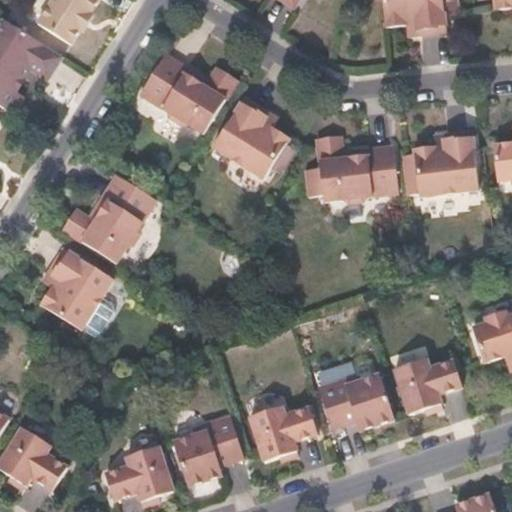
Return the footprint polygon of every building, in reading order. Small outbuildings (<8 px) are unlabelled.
[(86,24),(52,0),(51,0),(36,24),(70,45),(79,30),(81,31),(86,24)] [(52,0),(86,24),(92,15),(90,13),(96,0),(52,0)] [(279,0),(292,8),(297,0),(279,0)] [(405,26),(405,32),(417,31),(417,36),(446,32),(442,0),(380,0),(384,27),(405,26)] [(511,7),(511,0),(492,0),(494,10),(511,7)] [(0,107),(5,110),(16,93),(13,92),(27,69),(46,83),(62,59),(8,24),(0,35),(0,107)] [(203,132),(235,81),(215,68),(207,80),(163,53),(140,92),(166,110),(167,116),(180,124),(188,122),(203,132)] [(266,118),(269,114),(242,98),(212,147),(262,178),(286,137),(270,127),(273,123),(266,118)] [(275,118),(269,114),(266,118),(273,123),(275,118)] [(470,133),(444,135),(444,139),(432,141),(433,146),(413,148),(419,198),(477,191),(470,133)] [(341,150),(340,136),(316,138),(323,199),(343,198),(347,203),(362,201),(366,195),(397,193),(392,145),(341,150)] [(511,142),(493,145),(497,181),(511,179),(511,142)] [(138,226),(154,200),(115,176),(88,218),(75,210),(63,229),(115,262),(125,246),(132,244),(139,233),(138,226)] [(63,250),(47,274),(52,277),(47,285),(51,288),(40,305),(82,331),(113,282),(63,250)] [(52,277),(47,274),(42,282),(47,285),(52,277)] [(85,336),(97,343),(111,317),(99,311),(85,336)] [(483,364),(491,363),(504,319),(502,315),(490,319),(489,324),(473,329),(483,364)] [(511,317),(504,319),(491,363),(504,361),(505,366),(511,364),(511,317)] [(457,388),(450,363),(431,368),(428,359),(395,370),(409,414),(441,403),(439,394),(457,388)] [(333,429),(356,422),(370,417),(373,426),(394,419),(380,375),(359,381),(357,376),(319,388),(333,429)] [(317,434),(309,408),(284,416),(282,407),(250,417),(264,462),(296,452),(293,442),(317,434)] [(0,433),(8,420),(0,414),(0,433)] [(370,417),(356,422),(359,431),(373,426),(370,417)] [(187,487),(210,480),(207,470),(220,466),(244,458),(231,418),(193,429),(196,436),(173,443),(187,487)] [(46,453),(51,447),(22,428),(0,462),(0,469),(26,486),(31,478),(52,491),(67,467),(46,453)] [(172,491),(158,447),(127,457),(129,466),(106,473),(114,500),(137,493),(141,502),(172,491)] [(207,470),(210,480),(223,475),(220,466),(207,470)] [(493,511),(489,499),(467,506),(468,511),(493,511)]
